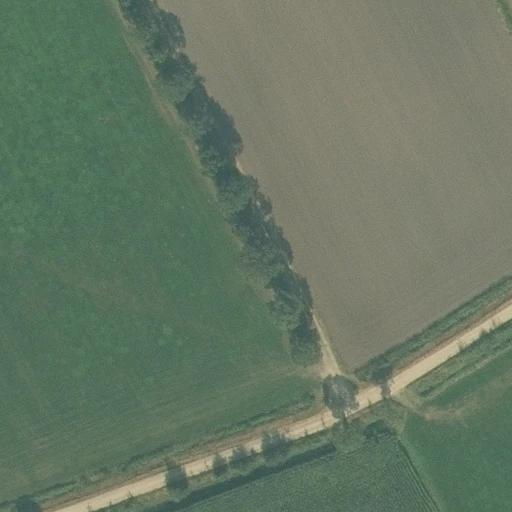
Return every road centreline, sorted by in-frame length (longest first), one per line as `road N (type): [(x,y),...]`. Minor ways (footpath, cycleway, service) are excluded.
road 1 (track): [(360,410),(332,373),(142,0)]
road 2 (track): [(94,511),(360,410),(511,320)]
